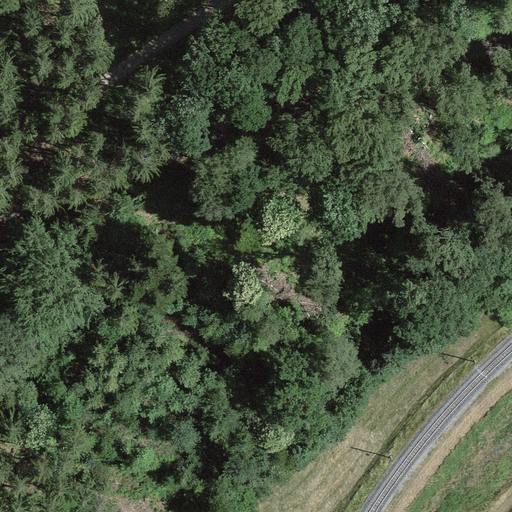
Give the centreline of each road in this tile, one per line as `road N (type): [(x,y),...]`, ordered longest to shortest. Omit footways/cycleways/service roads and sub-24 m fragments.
road 1 (unclassified): [(511,34),(0,215)]
road 2 (track): [(0,210),(65,124),(225,0)]
road 3 (track): [(308,0),(326,39),(394,78)]
